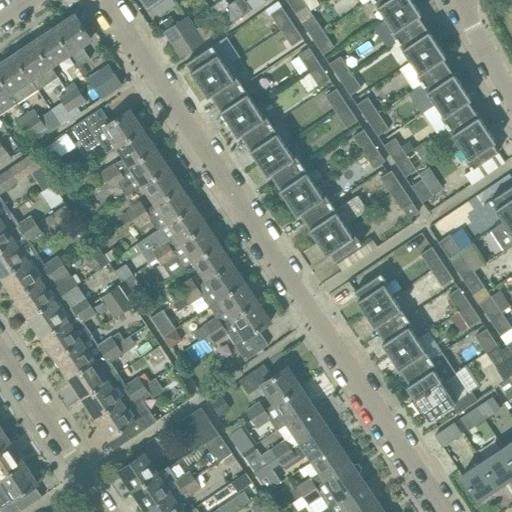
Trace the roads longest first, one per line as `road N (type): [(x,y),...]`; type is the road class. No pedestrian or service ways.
road 1 (residential): [(450,511),(105,0)]
road 2 (residential): [(104,511),(0,351)]
